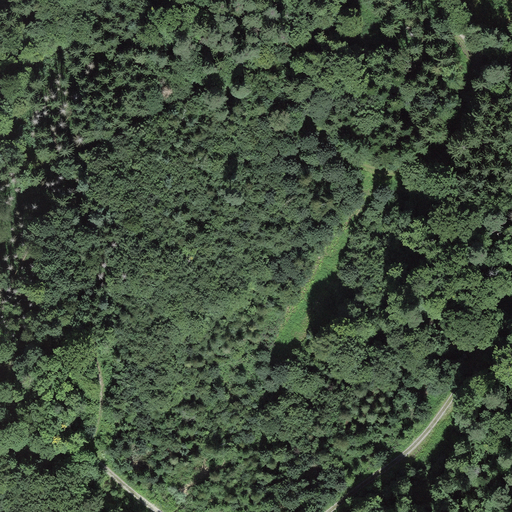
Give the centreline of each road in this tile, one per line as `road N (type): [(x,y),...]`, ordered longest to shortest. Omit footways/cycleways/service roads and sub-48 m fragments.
road 1 (track): [(0,121),(11,146),(36,165),(65,164),(248,72),(273,81),(342,156),(371,171),(414,169),(446,144),(469,75),(490,51)]
road 2 (track): [(511,314),(440,410),(323,511)]
road 3 (track): [(157,511),(89,457),(0,455)]
